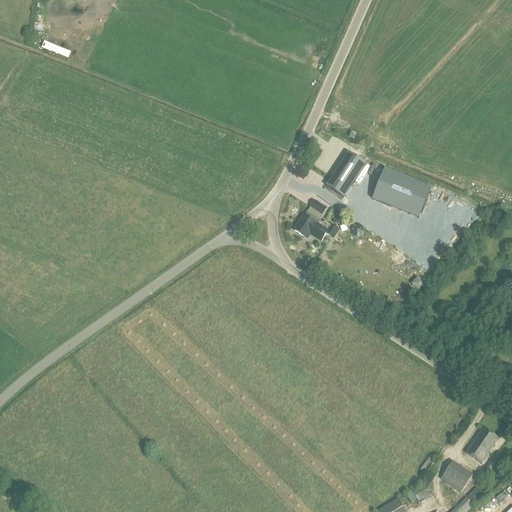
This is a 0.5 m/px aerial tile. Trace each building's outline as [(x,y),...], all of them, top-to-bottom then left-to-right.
[(339,150),(319,185),(336,195),(356,160),(339,150)] [(375,166),(363,196),(409,215),(421,185),(375,166)] [(321,216),(328,207),(316,198),(314,201),(310,208),(321,216)] [(309,208),(306,212),(294,231),(306,239),(309,234),(321,242),(326,234),(332,239),(338,230),(324,221),(323,223),(318,220),(320,216),(309,208)] [(363,227),(359,224),(354,225),(351,230),(352,235),(356,238),(361,237),(364,232),(363,227)] [(498,439),(483,429),(466,454),(481,464),(498,439)] [(491,461),(486,468),(491,471),(496,464),(491,461)] [(460,493),(472,475),(453,462),(441,479),(460,493)] [(418,502),(430,494),(432,493),(425,481),(421,484),(422,486),(412,492),(418,502)] [(466,498),(451,511),(466,511),(474,505),(466,498)] [(405,511),(398,500),(379,511),(405,511)]
